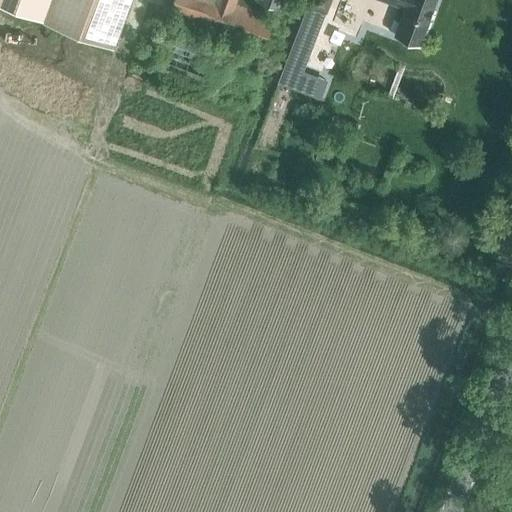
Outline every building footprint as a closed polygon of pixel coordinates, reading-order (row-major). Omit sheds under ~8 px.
[(0,0),(0,1),(114,44),(130,0),(0,0)] [(173,0),(168,13),(264,48),(275,18),(237,4),(238,0),(173,0)] [(255,0),(282,9),(284,0),(255,0)] [(312,0),(311,6),(327,12),(331,0),(312,0)] [(437,0),(385,0),(406,8),(395,36),(419,45),(437,0)] [(285,63),(303,71),(325,13),(307,6),(285,63)] [(164,27),(146,74),(213,99),(231,51),(164,27)]
